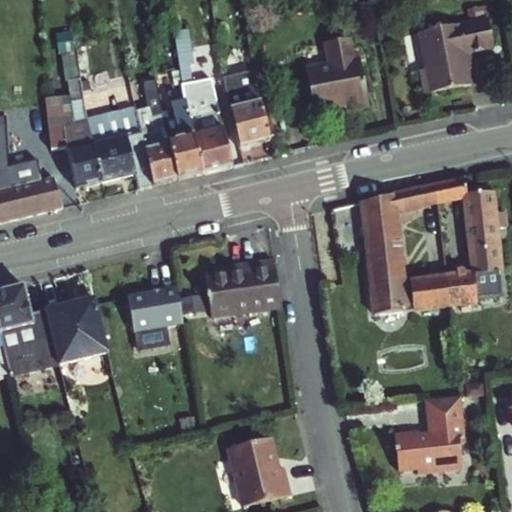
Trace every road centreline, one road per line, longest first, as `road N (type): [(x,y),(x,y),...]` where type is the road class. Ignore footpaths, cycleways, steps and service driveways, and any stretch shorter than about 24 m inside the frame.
road 1 (residential): [(288,190),(313,387),(346,511)]
road 2 (secondary): [(288,190),(0,259)]
road 3 (secondary): [(511,139),(288,190)]
